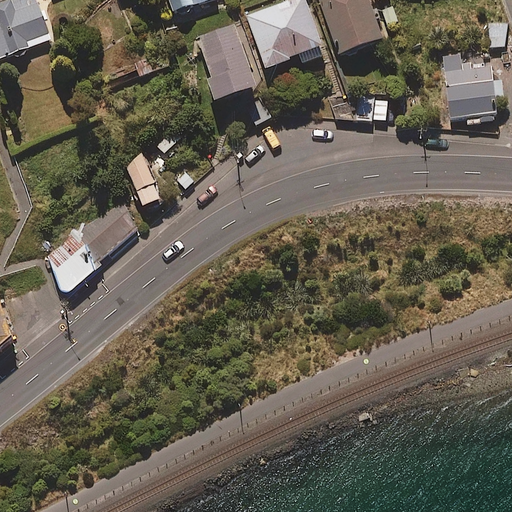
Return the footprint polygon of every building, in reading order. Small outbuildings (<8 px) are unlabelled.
[(37,0),(8,0),(0,3),(0,59),(53,39),(37,0)] [(211,0),(169,0),(174,13),(211,0)] [(327,55),(306,0),(291,0),(248,16),(267,68),(301,55),(304,63),(327,55)] [(384,38),(370,0),(320,0),(340,54),(384,38)] [(258,85),(235,24),(197,38),(220,99),(258,85)] [(507,24),(490,24),(489,48),(506,48),(507,24)] [(506,104),(505,80),(496,80),(495,68),(472,68),(471,63),(463,64),(463,56),(443,57),(444,82),(447,82),(449,123),(466,123),(466,127),(483,126),(483,122),(499,121),(498,105),(506,104)] [(155,146),(165,156),(182,139),(172,129),(155,146)] [(164,198),(142,154),(123,164),(144,207),(164,198)] [(176,182),(187,192),(200,177),(189,167),(176,182)] [(48,255),(61,296),(102,268),(98,263),(140,231),(119,202),(48,255)] [(0,300),(0,347),(14,335),(0,300)]
